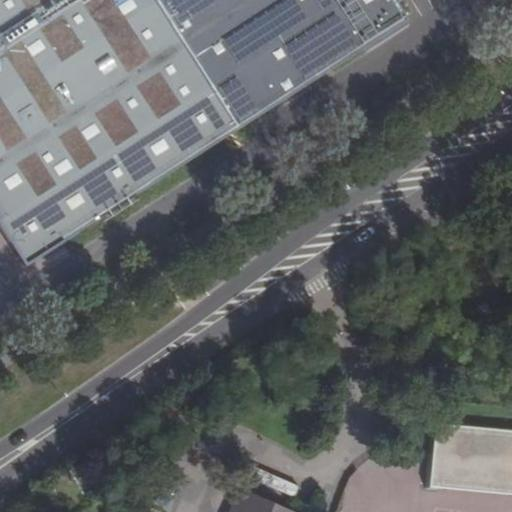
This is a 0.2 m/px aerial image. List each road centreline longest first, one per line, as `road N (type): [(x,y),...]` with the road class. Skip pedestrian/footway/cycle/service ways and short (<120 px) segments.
road 1 (unknown): [(470,0),(4,306)]
road 2 (residential): [(288,267),(331,322),(351,407),(347,445),(310,481),(234,444),(212,446),(179,511)]
road 3 (secondary): [(288,267),(0,461)]
road 4 (secondary): [(511,118),(288,267)]
